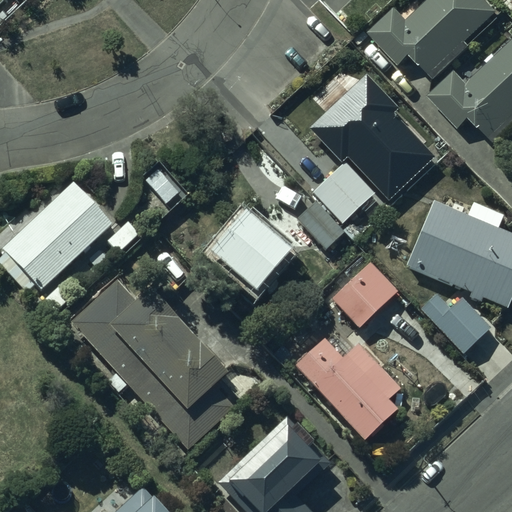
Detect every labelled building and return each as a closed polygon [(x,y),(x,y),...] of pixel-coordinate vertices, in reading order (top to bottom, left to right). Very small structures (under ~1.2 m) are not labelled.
[(396,10),(369,35),(400,67),(411,57),(435,83),(471,49),(466,44),(499,14),(486,0),(432,0),(408,23),(396,10)] [(429,97),(459,130),(471,120),(494,145),(511,128),(511,45),(468,85),(456,72),(429,97)] [(318,201),(342,227),(347,223),(358,234),(370,223),(359,212),(374,197),(344,166),(313,197),(318,201)] [(73,187),(2,252),(4,255),(0,259),(0,267),(25,295),(34,287),(40,294),(112,228),(73,187)] [(342,227),(318,201),(297,222),(327,253),(347,232),(342,227)] [(467,219),(433,204),(405,268),(470,297),(468,301),(480,306),(482,301),(507,312),(511,299),(511,238),(498,232),(504,219),(473,206),(467,219)] [(290,255),(244,216),(209,258),(255,297),(290,255)] [(138,236),(127,225),(107,245),(118,256),(138,236)] [(397,295),(369,266),(331,303),(359,332),(397,295)] [(117,281),(69,325),(187,454),(233,411),(214,391),(226,380),(148,296),(139,305),(117,281)] [(489,331),(461,301),(449,312),(435,297),(419,312),(462,357),(489,331)] [(401,392),(357,347),(343,361),(324,342),(294,371),(365,444),(398,412),(389,403),(401,392)] [(329,466),(285,421),(217,487),(241,511),(306,511),(294,500),(329,466)] [(159,511),(140,491),(117,511),(159,511)]
